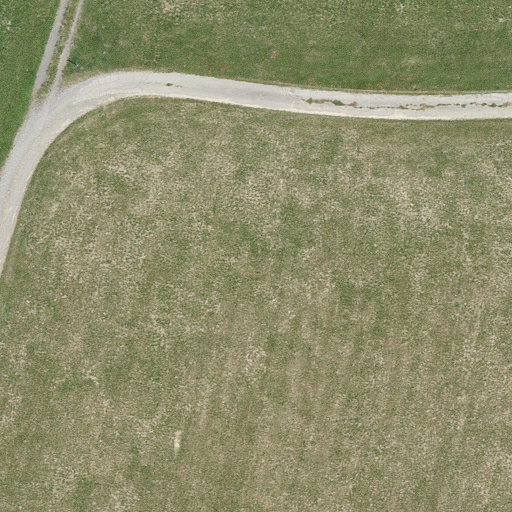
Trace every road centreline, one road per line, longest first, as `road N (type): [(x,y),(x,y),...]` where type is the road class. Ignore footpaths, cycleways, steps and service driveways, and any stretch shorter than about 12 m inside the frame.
road 1 (unclassified): [(511,104),(239,101),(126,89),(83,103),(34,155),(0,265)]
road 2 (track): [(79,0),(34,155)]
